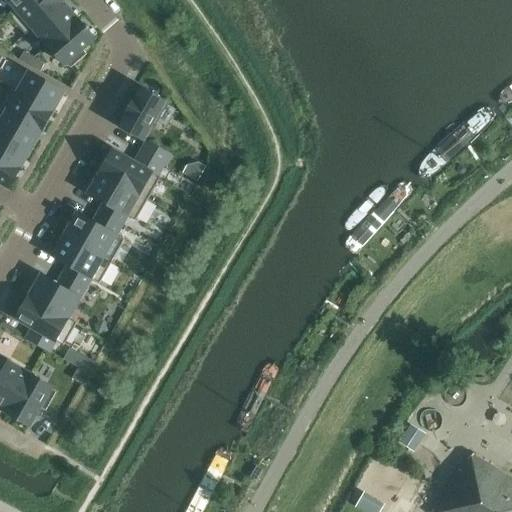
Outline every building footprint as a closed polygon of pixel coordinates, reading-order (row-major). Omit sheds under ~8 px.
[(7,0),(15,9),(8,15),(9,16),(27,0),(7,0)] [(61,0),(27,0),(9,16),(25,34),(62,2),(62,1),(61,0)] [(62,2),(25,34),(25,35),(33,29),(48,46),(78,20),(62,2)] [(78,20),(48,46),(64,65),(66,63),(71,69),(87,54),(82,49),(95,38),(78,19),(78,20)] [(24,52),(19,60),(30,66),(35,57),(24,52)] [(35,57),(30,66),(40,72),(45,63),(35,57)] [(10,86),(9,87),(52,112),(53,112),(64,92),(29,72),(18,91),(10,86)] [(511,86),(495,98),(505,113),(511,108),(511,86)] [(9,87),(0,103),(0,107),(41,131),(42,131),(52,112),(9,87)] [(125,116),(119,127),(143,140),(165,101),(142,88),(136,98),(135,98),(125,116)] [(488,103),(414,171),(427,186),(500,120),(488,103)] [(0,107),(0,132),(31,150),(41,131),(0,107)] [(0,156),(20,168),(31,150),(0,132),(0,156)] [(170,154),(147,142),(140,153),(163,166),(170,154)] [(113,150),(100,172),(148,199),(160,177),(157,176),(163,167),(141,154),(135,163),(113,150)] [(20,168),(0,156),(0,183),(9,188),(20,168)] [(100,172),(88,194),(104,203),(99,213),(121,226),(127,216),(135,221),(148,199),(100,172)] [(403,185),(342,246),(354,258),(415,197),(403,185)] [(77,213),(65,234),(112,262),(112,261),(104,256),(121,226),(99,213),(94,222),(77,213)] [(65,234),(52,256),(69,266),(63,275),(86,288),(91,279),(99,283),(112,262),(65,234)] [(329,261),(280,334),(297,346),(347,273),(329,261)] [(41,275),(29,297),(76,324),(77,323),(68,318),(86,288),(63,275),(58,285),(41,275)] [(28,297),(16,318),(33,328),(27,339),(49,351),(55,341),(63,346),(76,324),(29,297),(28,297)] [(0,356),(0,408),(8,413),(30,374),(0,356)] [(235,430),(247,437),(283,372),(271,365),(235,430)] [(78,368),(72,378),(81,383),(87,373),(78,368)] [(8,413),(29,426),(40,407),(46,411),(57,392),(51,389),(52,387),(30,374),(8,413)] [(404,435),(399,442),(414,452),(419,444),(404,435)] [(209,511),(236,460),(220,452),(189,511),(209,511)] [(511,511),(511,479),(473,455),(462,472),(460,470),(434,511),(511,511)] [(364,492),(355,507),(363,511),(380,511),(385,505),(364,492)]
